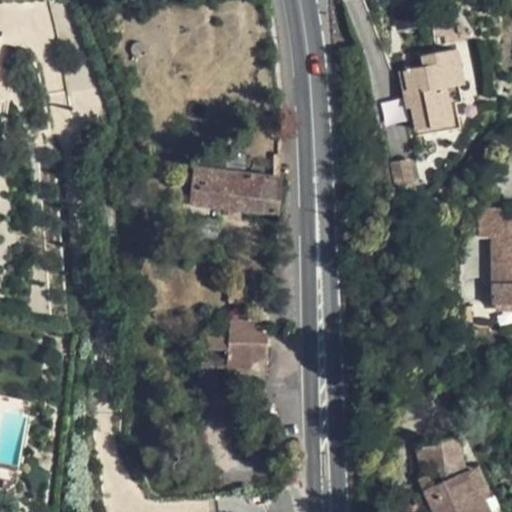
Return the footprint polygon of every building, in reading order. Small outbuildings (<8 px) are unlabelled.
[(146,51),(146,48),(145,46),(143,43),(141,42),(138,41),(135,42),(133,44),(131,46),(130,49),(131,52),(132,54),(134,56),(137,57),(140,57),(143,56),(145,54),(146,51)] [(422,56),(424,66),(405,70),(416,129),(453,121),(449,103),(446,86),(459,83),(464,82),(457,49),(422,56)] [(459,83),(446,86),(449,103),(456,102),(462,100),(459,83)] [(456,102),(449,103),(453,121),(454,128),(461,127),(456,102)] [(453,121),(416,129),(417,135),(454,128),(453,121)] [(218,208),(279,213),(283,178),(226,171),(228,149),(198,149),(192,170),(189,205),(193,205),(188,251),(218,254),(221,221),(217,220),(218,208)] [(511,235),(492,237),(493,303),(511,302),(511,215),(510,216),(511,235)] [(510,216),(492,217),(492,237),(511,235),(510,216)] [(244,274),(230,274),(229,303),(230,303),(242,303),(244,274)] [(241,316),(242,303),(230,303),(229,316),(241,316)] [(241,316),(229,316),(229,331),(202,330),(201,367),(225,366),(225,374),(251,374),(252,356),(265,356),(267,326),(252,326),(252,316),(241,316)] [(416,369),(391,371),(392,402),(417,400),(416,369)] [(422,446),(425,468),(438,466),(439,470),(441,469),(442,481),(432,486),(424,490),(434,511),(483,511),(478,501),(464,471),(452,476),(451,461),(463,459),(459,435),(434,439),(435,444),(422,446)] [(434,439),(416,442),(420,468),(425,468),(422,446),(435,444),(434,439)] [(478,465),(464,471),(478,501),(485,498),(492,495),(478,465)] [(428,474),(419,478),(424,490),(432,486),(428,474)] [(491,511),(485,498),(478,501),(483,511),(491,511)]
